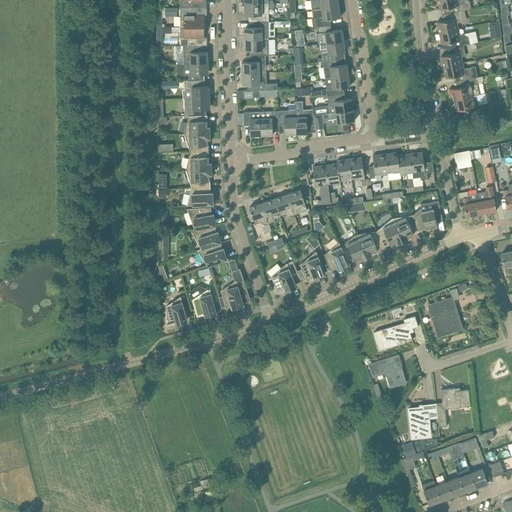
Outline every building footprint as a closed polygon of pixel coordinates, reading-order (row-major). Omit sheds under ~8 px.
[(310,0),(312,10),(339,6),(338,0),(310,0)] [(458,5),(459,11),(471,9),(470,2),(468,0),(437,0),(440,9),(458,5)] [(249,15),(249,21),(269,21),(269,8),(275,8),(275,3),(245,3),(245,12),(247,14),(247,15),(249,15)] [(312,17),(313,27),(331,25),(330,19),(340,17),(339,6),(312,10),(313,17),(312,17)] [(180,7),(180,27),(204,27),(204,15),(207,15),(207,7),(180,7)] [(439,33),(458,29),(457,23),(462,22),(459,11),(454,12),(455,18),(437,22),(439,33)] [(245,27),(245,38),(269,38),(269,21),(249,21),(249,27),(245,27)] [(499,21),(490,23),(492,38),(502,36),(499,21)] [(511,41),(509,32),(507,24),(503,24),(505,42),(511,41)] [(320,43),(320,44),(344,40),(342,29),(331,31),(331,25),(313,27),(313,28),(318,27),(319,37),(320,43),(327,42),(327,43),(320,43)] [(183,45),(183,46),(195,45),(207,45),(207,37),(204,37),(204,27),(180,27),(181,45),(183,45)] [(305,45),(303,29),(295,30),(297,46),(305,45)] [(461,45),(463,45),(470,43),(469,36),(464,34),(459,35),(458,29),(439,33),(442,44),(460,40),(461,45)] [(249,50),(250,55),(259,55),(263,55),(270,55),(269,38),(245,38),(245,50),(249,50)] [(322,57),(322,61),(335,59),(335,53),(345,52),(344,40),(320,44),(322,57)] [(183,46),(184,63),(208,62),(207,54),(206,52),(206,51),(195,51),(195,45),(183,46)] [(443,67),(462,63),(461,57),(465,56),(463,45),(461,45),(461,46),(458,46),(459,52),(441,56),(443,67)] [(242,62),(242,73),(267,72),(266,55),(270,55),(263,55),(259,55),(250,55),(246,56),(246,62),(242,62)] [(324,72),(325,78),(348,75),(347,64),(336,65),(335,59),(322,61),(323,67),(324,72)] [(496,61),(498,70),(507,69),(506,59),(496,61)] [(207,73),(208,70),(208,62),(184,63),(184,68),(183,68),(184,75),(187,75),(187,80),(185,80),(185,81),(204,80),(204,74),(207,74),(207,73)] [(465,79),(478,77),(475,66),(463,68),(462,63),(443,67),(446,78),(464,74),(465,79)] [(277,89),(277,83),(267,84),(267,72),(242,73),(243,85),(247,84),(247,90),(277,89)] [(327,89),(327,95),(344,93),(343,87),(350,86),(348,75),(325,78),(327,89)] [(483,76),(478,77),(465,79),(464,80),(465,86),(449,89),(450,97),(453,96),(454,100),(477,95),(481,94),(479,84),(481,83),(481,81),(484,80),(483,76)] [(183,89),(183,98),(209,97),(209,89),(208,89),(207,86),(205,86),(204,80),(185,81),(185,89),(183,89)] [(328,101),(330,113),(353,109),(352,98),(345,99),(344,93),(327,95),(328,101)] [(454,104),(451,105),(453,110),(452,110),(453,111),(468,108),(469,114),(490,109),(489,102),(483,103),(483,104),(479,105),(477,95),(454,100),(454,104)] [(185,108),(185,115),(207,114),(206,109),(208,109),(208,108),(209,105),(210,105),(209,97),(183,98),(183,99),(184,99),(184,108),(185,108)] [(302,116),(296,116),(296,134),(308,133),(307,122),(315,122),(314,115),(313,109),(301,109),(302,116)] [(330,113),(320,114),(314,115),(315,122),(316,129),(324,128),(323,120),(337,118),(338,123),(355,121),(353,109),(330,113)] [(278,110),(261,111),(262,135),(273,135),(273,124),(279,124),(278,110)] [(295,110),(278,110),(279,124),(285,123),(285,134),(296,134),(296,116),(295,110)] [(262,135),(261,111),(243,112),(244,125),(250,125),(250,136),(262,135)] [(189,115),(184,134),(210,133),(210,127),(208,127),(207,115),(207,114),(185,115),(185,116),(189,115)] [(184,134),(190,152),(209,151),(208,138),(210,138),(210,133),(184,134)] [(498,147),(489,149),(491,159),(500,157),(498,147)] [(482,157),(480,149),(470,151),(471,159),(482,157)] [(456,162),(471,159),(470,151),(469,150),(454,153),(456,162)] [(190,152),(186,170),(212,168),(211,163),(209,163),(209,151),(190,152)] [(401,175),(398,155),(398,152),(385,154),(388,174),(389,180),(401,178),(401,175)] [(412,172),(413,178),(415,191),(423,190),(422,179),(428,179),(427,172),(425,172),(422,152),(410,153),(413,172),(412,172)] [(407,173),(412,172),(413,172),(410,153),(398,155),(401,175),(407,175),(407,173)] [(381,175),(388,174),(385,154),(373,156),(375,174),(381,174),(381,175)] [(362,157),(349,159),(352,179),(359,178),(359,177),(364,176),(362,157)] [(337,160),(337,163),(340,184),(341,184),(340,181),(347,180),(347,178),(352,178),(352,179),(349,159),(337,160)] [(493,163),(494,166),(495,171),(502,170),(501,165),(500,162),(493,163)] [(337,163),(325,165),(328,184),(333,183),(334,185),(340,184),(337,163)] [(319,205),(331,203),(330,198),(328,184),(325,165),(313,167),(316,187),(320,187),(321,199),(318,200),(319,205)] [(492,166),(486,167),(489,182),(495,181),(492,166)] [(186,170),(191,187),(210,186),(210,174),(212,174),(212,168),(186,170)] [(407,192),(415,191),(413,178),(407,179),(408,187),(406,187),(407,192)] [(210,186),(191,187),(187,205),(211,204),(213,204),(213,198),(211,198),(210,186)] [(487,191),(478,193),(481,213),(497,211),(492,186),(487,187),(487,191)] [(511,207),(511,194),(511,195),(509,189),(503,190),(507,209),(511,207)] [(301,190),(288,194),(294,215),(299,213),(300,210),(300,209),(306,207),(301,190)] [(481,213),(478,193),(469,194),(468,191),(458,193),(459,199),(463,198),(466,216),(481,213)] [(364,201),(363,196),(360,197),(360,192),(354,193),(355,198),(355,202),(364,201)] [(288,194),(275,199),(281,216),(286,214),(287,215),(290,216),(294,215),(288,194)] [(275,199),(262,203),(269,223),(273,222),(275,218),(275,217),(281,216),(275,199)] [(370,201),(364,202),(368,211),(373,208),(370,201)] [(269,223),(262,203),(249,207),(255,224),(261,222),(261,223),(265,225),(269,223)] [(351,203),(344,204),(347,212),(354,211),(351,203)] [(421,208),(413,215),(420,231),(425,228),(432,227),(432,229),(437,227),(437,226),(434,210),(440,209),(438,203),(433,204),(434,208),(422,210),(422,208),(421,208)] [(167,207),(159,207),(160,220),(168,220),(167,207)] [(190,229),(191,230),(214,225),(216,225),(214,214),(212,214),(211,207),(187,208),(194,228),(190,229)] [(413,215),(393,218),(403,241),(408,238),(407,237),(420,231),(413,215)] [(393,218),(377,231),(384,247),(397,241),(398,243),(403,241),(393,218)] [(197,250),(220,242),(220,243),(222,242),(218,231),(216,232),(214,225),(191,230),(201,248),(197,250)] [(377,231),(357,234),(367,257),(372,254),(371,253),(384,247),(377,231)] [(339,242),(348,263),(349,263),(361,257),(362,259),(367,257),(357,234),(341,246),(339,242)] [(168,260),(168,235),(159,235),(159,260),(168,260)] [(220,242),(197,250),(207,266),(226,260),(226,259),(227,259),(223,248),(222,248),(220,243),(220,242)] [(285,246),(284,242),(276,244),(278,250),(285,246)] [(348,263),(339,242),(323,254),(331,271),(343,265),(344,267),(349,265),(349,263),(348,263)] [(325,273),(316,251),(300,264),(303,271),(298,272),(301,279),(305,277),(307,281),(314,278),(315,279),(325,275),(325,273)] [(511,251),(501,253),(504,266),(506,275),(511,273),(511,251)] [(296,285),(287,263),(271,276),(278,292),(285,289),(286,291),(296,286),(296,285)] [(221,290),(226,308),(232,306),(232,308),(243,305),(243,303),(237,280),(221,290)] [(216,311),(210,288),(208,289),(199,285),(188,292),(191,301),(192,300),(197,316),(216,311)] [(166,306),(166,325),(176,322),(177,324),(188,321),(187,319),(181,296),(166,306)] [(423,306),(425,302),(424,298),(417,301),(419,307),(423,306)] [(433,317),(438,315),(443,334),(462,328),(457,312),(455,312),(454,308),(455,307),(453,298),(429,305),(433,317)] [(409,329),(418,326),(415,315),(404,319),(405,322),(374,331),(378,345),(386,342),(387,347),(412,340),(409,329)] [(386,372),(391,386),(405,382),(400,365),(395,367),(394,362),(384,365),(382,359),(368,364),(372,376),(386,372)] [(377,383),(373,385),(381,408),(384,407),(382,403),(384,403),(377,383)] [(461,408),(461,406),(471,405),(469,389),(455,391),(455,388),(441,389),(443,410),(461,408)] [(74,393),(76,399),(89,395),(88,389),(74,393)] [(416,408),(409,409),(410,418),(412,438),(430,436),(428,419),(438,418),(438,412),(437,405),(436,405),(436,403),(426,404),(419,405),(420,412),(417,412),(416,408)] [(443,411),(438,412),(438,418),(439,428),(447,427),(445,411),(443,411)] [(492,431),(478,436),(483,449),(489,447),(486,440),(495,437),(492,431)] [(475,437),(469,439),(472,449),(478,447),(475,437)] [(402,445),(406,457),(417,454),(417,453),(412,441),(402,445)] [(462,447),(460,442),(447,447),(449,452),(452,451),(462,447)] [(449,452),(447,447),(437,451),(439,456),(447,453),(449,452)] [(424,457),(423,451),(417,454),(406,457),(401,459),(411,487),(416,485),(410,469),(416,467),(414,460),(424,457)] [(429,459),(439,456),(437,451),(428,454),(429,459)] [(489,465),(494,477),(504,473),(500,461),(489,465)] [(482,468),(471,472),(476,487),(488,483),(482,468)] [(471,472),(459,477),(464,491),(476,487),(471,472)] [(459,477),(448,481),(453,496),(464,491),(459,477)] [(210,478),(200,481),(203,490),(202,491),(205,501),(217,496),(210,478)] [(441,500),(436,486),(434,480),(422,485),(429,504),(441,500)] [(448,481),(436,486),(441,500),(453,496),(448,481)] [(506,510),(511,508),(511,499),(503,503),(506,510)]
